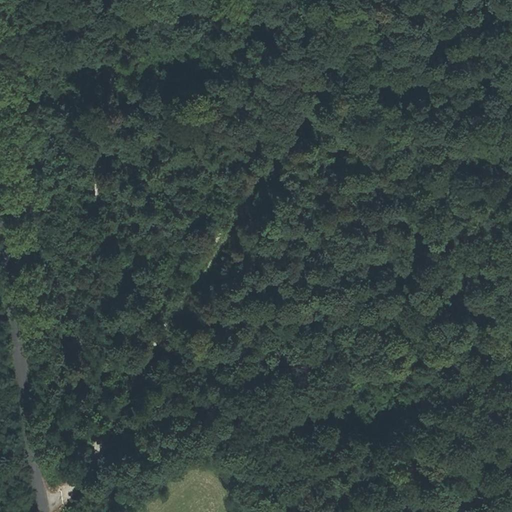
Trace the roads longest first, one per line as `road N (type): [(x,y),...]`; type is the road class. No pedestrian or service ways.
road 1 (track): [(125,0),(70,429),(90,455)]
road 2 (unclassified): [(0,207),(43,511)]
